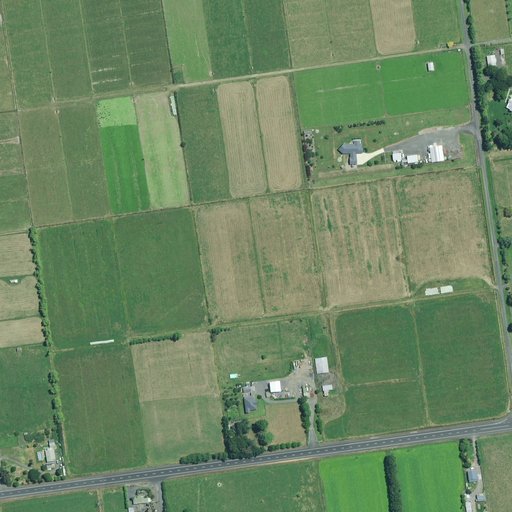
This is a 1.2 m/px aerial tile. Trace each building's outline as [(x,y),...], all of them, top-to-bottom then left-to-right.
[(495,58),(495,55),(487,56),(488,66),(496,65),(495,61),(496,61),(496,58),(495,58)] [(354,164),(358,164),(357,158),(356,158),(356,154),(364,154),(363,147),(362,147),(362,145),(360,145),(360,141),(354,141),(354,144),(346,145),(344,143),(339,149),(344,154),(350,154),(350,164),(351,164),(354,164)] [(444,161),(442,145),(432,147),(432,145),(429,146),(432,162),(444,161)] [(397,160),(397,162),(400,161),(400,160),(402,159),(401,153),(392,154),(393,162),(396,162),(396,160),(397,160)] [(329,372),(327,357),(315,359),(317,374),(329,372)] [(332,390),(332,385),(322,386),(324,396),(328,396),(328,390),(332,390)] [(309,388),(303,389),(304,398),(315,397),(314,393),(310,394),(309,388)] [(255,401),(254,395),(244,397),(246,413),(250,413),(249,411),(257,410),(256,405),(257,405),(256,400),(255,401)] [(54,450),(45,451),(48,464),(46,464),(47,469),(55,468),(54,459),(55,459),(54,450)] [(478,481),(477,470),(468,471),(469,482),(478,481)]
